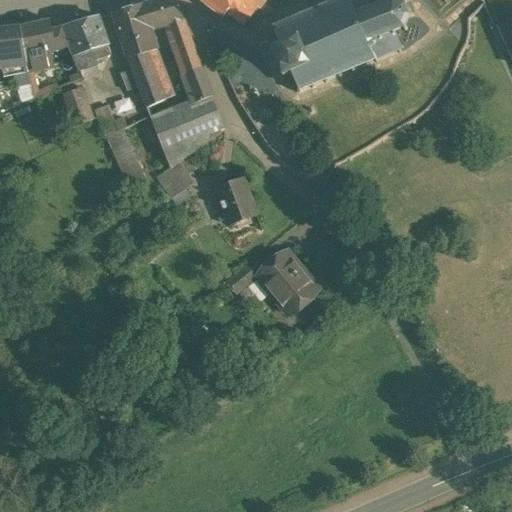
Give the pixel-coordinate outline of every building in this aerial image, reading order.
[(176,0),(160,0),(143,5),(150,29),(170,24),(184,20),(176,0)] [(201,0),(223,17),(226,14),(236,0),(201,0)] [(236,0),(226,14),(241,27),(262,0),(236,0)] [(364,0),(338,0),(325,7),(324,4),(315,11),(314,8),(311,9),(312,12),(302,17),(300,13),(297,14),(298,18),(288,22),(287,19),(284,20),(285,23),(274,28),(271,25),(269,27),(272,30),(279,47),(271,51),(283,78),(292,75),(298,90),(296,94),(300,96),(302,91),(310,87),(312,91),(315,90),(314,86),(324,82),(325,85),(329,84),(327,80),(337,76),(339,80),(342,79),(341,75),(351,71),(352,75),(355,73),(354,70),(374,61),(376,65),(379,64),(378,62),(386,58),(388,61),(390,59),(389,57),(398,53),(400,56),(402,55),(400,51),(403,51),(403,48),(400,48),(394,33),(402,30),(405,34),(409,31),(406,27),(409,19),(413,20),(413,16),(409,15),(406,7),(409,4),(406,1),(403,4),(395,1),(394,0),(390,0),(390,1),(382,5),(380,1),(376,2),(378,6),(369,10),(367,4),(366,5),(364,0)] [(143,5),(113,14),(127,60),(148,55),(157,53),(150,29),(143,5)] [(98,18),(63,28),(70,47),(74,57),(101,49),(108,47),(98,18)] [(201,68),(184,20),(170,24),(185,75),(201,68)] [(511,20),(493,29),(511,70),(511,20)] [(50,22),(20,28),(20,29),(23,51),(23,52),(28,70),(29,74),(55,69),(51,54),(58,52),(70,47),(63,28),(52,31),(50,22)] [(7,30),(9,52),(23,51),(20,29),(7,30)] [(7,30),(0,30),(0,52),(7,52),(9,52),(7,30)] [(101,49),(74,57),(84,82),(110,70),(101,49)] [(7,52),(14,74),(28,70),(23,52),(23,51),(9,52),(7,52)] [(148,55),(127,60),(136,80),(136,81),(141,93),(160,85),(159,82),(148,55)] [(160,144),(220,120),(201,68),(185,75),(164,83),(160,85),(141,93),(160,144)] [(23,106),(35,100),(33,90),(29,74),(28,70),(14,74),(19,92),(23,106)] [(59,78),(33,90),(35,100),(63,89),(59,78)] [(136,80),(127,85),(132,97),(141,93),(136,81),(136,80)] [(81,89),(65,95),(77,127),(93,122),(81,89)] [(10,111),(23,106),(19,92),(4,98),(10,111)] [(4,98),(0,99),(0,103),(3,114),(10,111),(4,98)] [(132,196),(148,186),(112,105),(96,112),(109,144),(132,196)] [(171,171),(180,164),(225,132),(220,120),(160,144),(171,171)] [(171,201),(194,184),(180,164),(171,171),(158,180),(171,201)] [(213,191),(228,230),(260,217),(246,179),(213,191)] [(168,217),(156,200),(148,206),(160,223),(168,217)] [(264,272),(257,278),(282,308),(294,298),(301,307),(319,292),(287,253),(264,272)] [(255,261),(228,284),(236,295),(257,278),(264,272),(255,261)]
